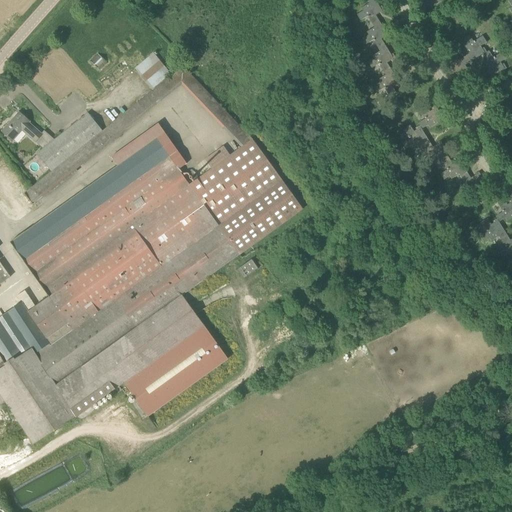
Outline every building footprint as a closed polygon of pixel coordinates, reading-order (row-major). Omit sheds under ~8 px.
[(373,25),(379,21),(376,16),(385,11),(382,6),(380,7),(375,0),(369,0),(368,1),(369,3),(361,8),(363,11),(357,15),(361,21),(368,17),(373,25)] [(423,9),(429,5),(431,8),(444,0),(443,0),(421,0),(422,1),(419,3),(423,9)] [(379,49),(385,45),(382,39),(384,38),(385,40),(390,37),(388,33),(387,33),(379,21),(373,25),(374,28),(367,32),(369,35),(363,39),(366,45),(373,41),(374,42),(379,49)] [(469,35),(463,39),(467,45),(464,47),(469,54),(467,55),(471,62),(483,54),(483,55),(487,53),(487,52),(484,48),(482,49),(480,47),(487,43),(483,36),(475,41),(474,41),(473,42),(469,35)] [(385,45),(379,49),(380,52),(373,56),(374,59),(368,63),(372,69),(379,64),(379,66),(384,73),(391,69),(388,63),(393,61),(397,59),(394,54),(392,55),(385,45)] [(487,53),(483,55),(487,61),(484,62),(489,70),(487,71),(491,78),(503,70),(507,69),(504,64),(502,65),(500,62),(506,59),(502,52),(494,57),(493,58),(489,51),(487,53)] [(99,70),(107,62),(98,53),(90,61),(99,70)] [(170,75),(153,54),(134,68),(151,89),(170,75)] [(458,61),(454,54),(448,58),(452,64),(449,65),(453,73),(451,74),(455,81),(465,75),(466,77),(471,74),(469,70),(468,70),(465,65),(471,62),(467,55),(459,60),(458,61)] [(391,69),(384,73),(386,75),(378,80),(380,83),(374,87),(378,92),(384,88),(385,89),(390,98),(397,93),(391,85),(394,83),(396,85),(400,82),(398,78),(397,79),(391,69)] [(426,106),(420,110),(425,118),(425,119),(419,123),(420,125),(422,129),(428,125),(430,128),(438,123),(440,125),(445,122),(438,110),(438,109),(436,105),(431,108),(432,110),(430,112),(426,106)] [(30,122),(19,112),(12,121),(14,122),(4,134),(12,141),(22,130),(36,142),(40,146),(50,135),(44,130),(41,134),(29,123),(30,122)] [(36,153),(52,173),(102,131),(87,113),(54,139),(50,135),(40,146),(43,148),(36,153)] [(22,300),(23,302),(0,317),(0,410),(8,405),(35,445),(77,417),(77,418),(124,383),(149,416),(229,358),(183,295),(252,244),(303,208),(254,137),(240,147),(189,184),(178,169),(159,143),(168,137),(158,123),(111,157),(117,165),(10,242),(49,297),(36,307),(25,291),(17,297),(20,301),(22,300)] [(429,141),(422,129),(420,125),(415,129),(417,130),(414,132),(410,126),(404,130),(409,138),(409,139),(403,143),(406,149),(412,145),(414,148),(422,143),(423,145),(429,141)] [(429,141),(423,145),(428,154),(428,155),(422,159),(425,164),(431,161),(433,164),(440,159),(442,161),(448,157),(442,147),(444,146),(441,141),(437,144),(438,144),(433,147),(429,141)] [(459,174),(461,177),(467,172),(460,160),(458,156),(453,159),(454,161),(452,163),(448,157),(442,161),(447,170),(441,174),(444,180),(450,176),(452,179),(459,174)] [(479,190),(480,192),(486,188),(480,178),(482,177),(479,172),(475,175),(471,178),(467,172),(461,177),(465,185),(466,186),(459,190),(463,196),(469,192),(471,195),(479,190)] [(42,197),(43,196),(35,186),(28,191),(25,194),(33,204),(36,202),(42,197)] [(503,212),(496,216),(498,219),(498,218),(500,222),(506,218),(507,221),(511,218),(511,199),(509,202),(510,203),(507,205),(504,199),(497,203),(502,211),(503,212)] [(486,231),(479,236),(484,242),(489,238),(491,242),(498,237),(499,240),(506,234),(499,222),(500,222),(498,218),(498,219),(493,222),(494,224),(492,225),(488,219),(481,223),(487,231),(486,231)] [(511,239),(510,240),(506,234),(499,240),(504,248),(505,249),(498,253),(502,259),(508,255),(510,258),(511,256),(511,239)] [(258,267),(252,258),(238,269),(244,278),(258,267)] [(0,284),(10,277),(0,262),(0,284)]
